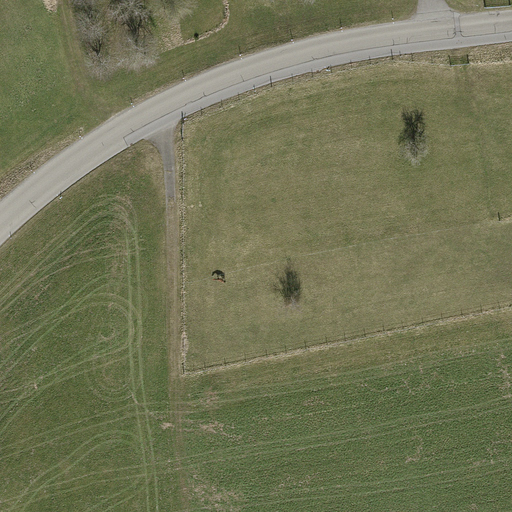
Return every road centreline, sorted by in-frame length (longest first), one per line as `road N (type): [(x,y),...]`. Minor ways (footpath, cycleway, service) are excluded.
road 1 (tertiary): [(0,223),(93,150),(247,73),(371,42),(511,27)]
road 2 (track): [(155,113),(168,145),(174,386)]
